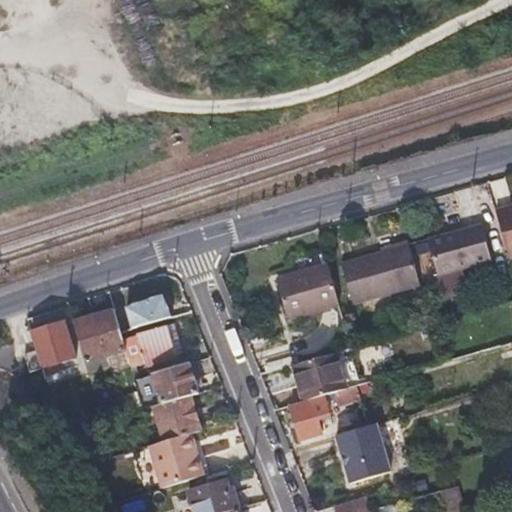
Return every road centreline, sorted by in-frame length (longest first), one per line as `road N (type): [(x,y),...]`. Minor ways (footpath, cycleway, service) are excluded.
road 1 (residential): [(187,244),(511,154)]
road 2 (residential): [(294,511),(187,244)]
road 3 (residential): [(0,308),(187,244)]
